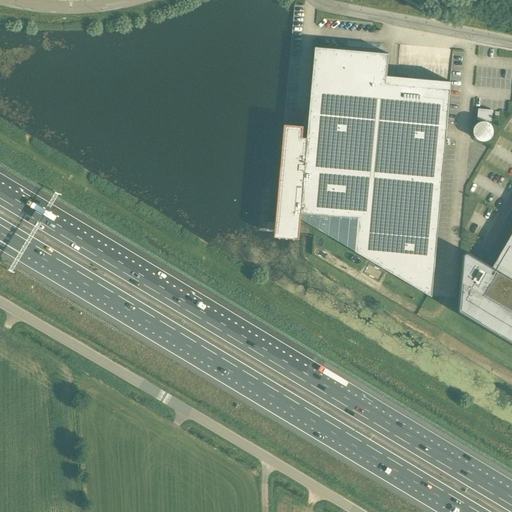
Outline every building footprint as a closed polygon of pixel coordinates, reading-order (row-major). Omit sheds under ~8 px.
[(284,124),(274,237),(298,239),(301,213),(358,218),(355,251),(432,296),(450,89),(386,83),(388,53),(315,47),(307,131),(303,130),(303,126),(284,124)] [(294,90),(303,90),(303,67),(294,67),(294,90)] [(478,110),(477,121),(491,122),(492,111),(478,110)] [(511,232),(492,267),(468,253),(467,253),(466,253),(465,253),(464,253),(463,254),(462,255),(462,256),(457,309),(457,310),(457,311),(458,312),(458,313),(459,313),(511,344),(511,232)] [(110,297),(107,302),(115,307),(118,302),(110,297)]
